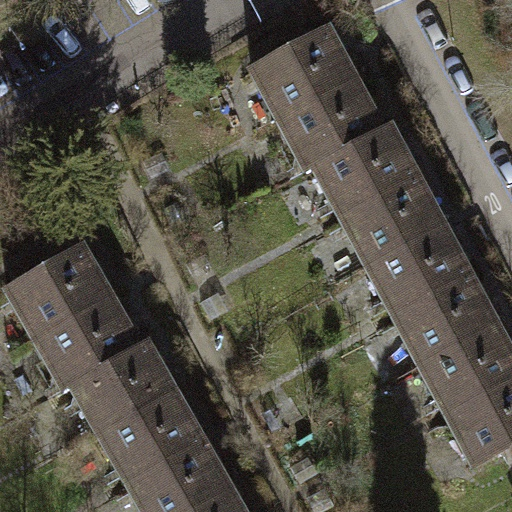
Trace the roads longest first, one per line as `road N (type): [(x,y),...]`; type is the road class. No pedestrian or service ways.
road 1 (residential): [(511,238),(387,0)]
road 2 (residential): [(220,0),(0,137)]
